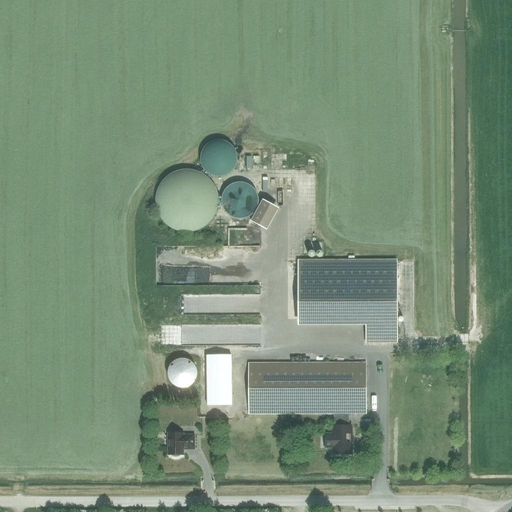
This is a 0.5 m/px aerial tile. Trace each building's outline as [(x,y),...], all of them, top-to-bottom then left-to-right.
[(397,262),(298,262),(298,319),(366,319),(366,339),(366,343),(397,343),(397,338),(397,262)] [(207,406),(232,405),(232,355),(206,356),(207,406)] [(184,359),(181,358),(179,359),(176,360),(173,361),(172,363),(171,365),(169,367),(168,369),(168,371),(168,374),(168,377),(169,379),(170,381),(171,383),(173,385),(175,386),(178,388),(181,388),(183,388),(186,388),(188,387),(191,386),(193,384),(195,382),(196,379),(197,377),(197,374),(197,371),(197,369),(196,366),(194,364),(191,362),(189,360),(184,359)] [(247,364),(247,415),(333,414),(333,426),(332,426),(332,455),(351,454),(351,427),(349,427),(349,415),(365,415),(365,363),(247,364)] [(168,457),(170,457),(171,458),(173,458),(175,459),(176,458),(178,458),(179,457),(182,457),(181,449),(184,449),(184,450),(185,450),(185,451),(192,450),(192,437),(178,438),(178,435),(167,435),(168,457)]
